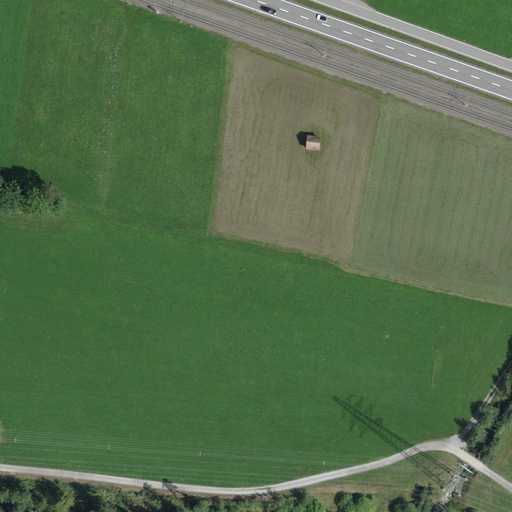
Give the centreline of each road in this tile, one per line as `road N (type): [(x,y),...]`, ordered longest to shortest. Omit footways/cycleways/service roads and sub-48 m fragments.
road 1 (track): [(0,471),(244,496),(330,484),(448,450),(511,492)]
road 2 (primary): [(511,87),(262,0)]
